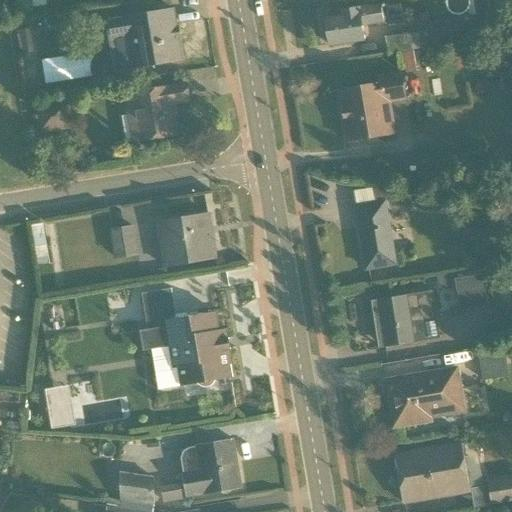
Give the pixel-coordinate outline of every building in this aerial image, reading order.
[(382,5),(341,11),(342,17),(325,20),(329,46),(365,41),(363,27),(385,24),(382,5)] [(176,32),(173,11),(107,21),(110,42),(114,72),(181,62),(176,32)] [(483,22),(385,38),(388,54),(486,38),(483,22)] [(32,54),(28,30),(15,32),(19,56),(32,54)] [(415,73),(412,53),(402,54),(405,74),(415,73)] [(395,135),(390,106),(405,103),(400,73),(376,77),(378,87),(336,94),(345,144),(395,135)] [(126,116),(122,116),(126,143),(131,143),(131,144),(179,136),(174,104),(189,102),(187,86),(123,97),(126,116)] [(65,100),(32,105),(37,135),(69,130),(65,100)] [(374,190),(352,193),(366,271),(397,265),(386,202),(377,204),(374,190)] [(208,215),(154,224),(157,243),(149,245),(154,270),(215,260),(208,215)] [(41,226),(29,228),(36,268),(48,266),(41,226)] [(483,229),(470,228),(468,248),(507,251),(509,229),(483,227),(483,229)] [(138,257),(134,229),(111,232),(116,260),(138,257)] [(481,269),(453,274),(460,313),(487,308),(481,269)] [(450,276),(437,278),(439,291),(452,289),(450,276)] [(214,311),(175,317),(171,292),(141,297),(146,330),(140,331),(143,352),(169,348),(173,369),(177,369),(180,387),(233,379),(225,331),(217,332),(214,311)] [(432,293),(371,303),(379,350),(440,340),(432,293)] [(504,355),(479,359),(483,382),(508,378),(504,355)] [(384,360),(385,373),(445,370),(445,356),(384,360)] [(459,369),(387,382),(395,429),(433,422),(433,420),(467,414),(459,369)] [(66,410),(46,414),(49,431),(70,428),(66,410)] [(181,460),(184,474),(182,474),(186,498),(242,489),(234,442),(189,449),(184,453),(181,460)] [(461,446),(395,457),(402,504),(469,493),(461,446)] [(149,511),(154,477),(120,474),(118,510),(128,511),(149,511)] [(511,477),(487,483),(488,488),(471,491),(475,511),(511,503),(511,477)] [(178,484),(161,488),(164,504),(181,501),(178,484)]
